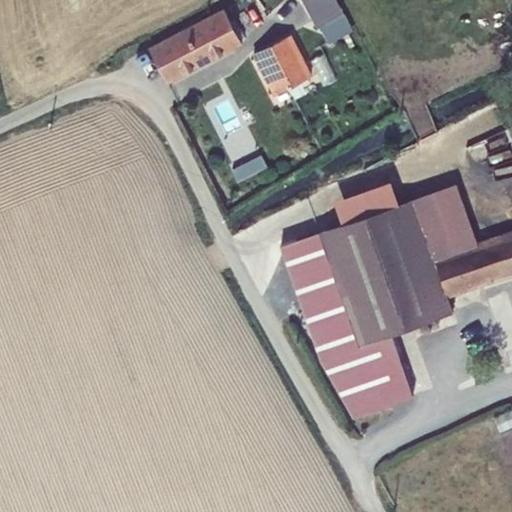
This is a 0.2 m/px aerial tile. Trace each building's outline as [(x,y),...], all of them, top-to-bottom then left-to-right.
[(319,25),(328,43),(353,30),(336,0),(303,0),(317,26),(319,25)] [(225,11),(149,48),(166,81),(242,42),(239,37),(245,34),(236,18),(231,21),(225,11)] [(292,33),(252,53),(273,94),(312,75),(292,33)] [(511,124),(507,126),(511,143),(511,227),(477,239),(457,181),(397,202),(342,222),(318,230),(362,343),(452,311),(447,296),(511,274),(511,124)] [(261,153),(231,169),(237,181),(267,165),(261,153)] [(334,200),(342,222),(397,202),(389,181),(334,200)] [(341,333),(347,327),(335,314),(322,327),(332,338),(339,331),(341,333)]
